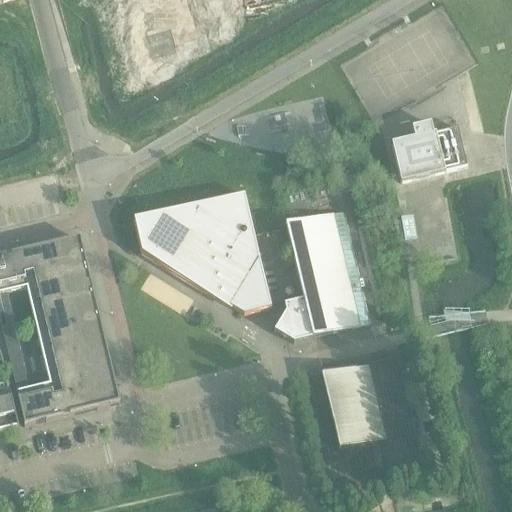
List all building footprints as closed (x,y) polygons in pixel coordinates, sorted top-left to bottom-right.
[(414,141),(391,147),(400,185),(430,178),(467,170),(467,169),(466,169),(458,132),(458,131),(433,137),(431,126),(418,129),(412,130),(414,141)] [(355,192),(351,179),(339,182),(342,195),(355,192)] [(234,311),(244,317),(271,311),(253,236),(244,198),(133,224),(141,257),(208,298),(209,296),(230,308),(234,311)] [(343,215),(285,229),(303,304),(285,308),(287,315),(269,328),(289,348),(312,342),(370,328),(343,215)] [(24,429),(109,409),(109,408),(118,406),(117,401),(118,401),(83,256),(79,242),(70,244),(0,260),(0,322),(17,394),(16,394),(24,429)] [(397,360),(302,382),(329,496),(424,473),(397,360)] [(0,385),(0,434),(18,431),(7,384),(0,385)]
